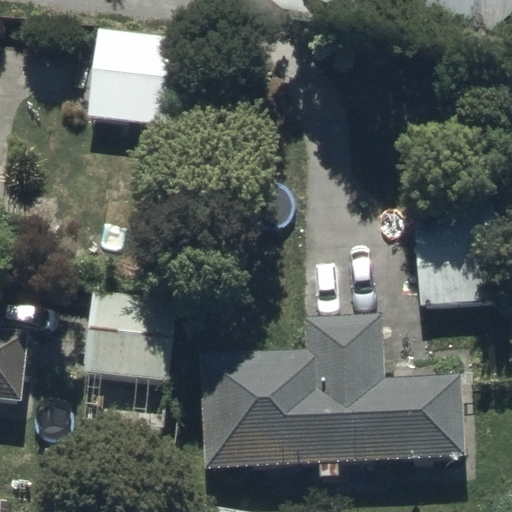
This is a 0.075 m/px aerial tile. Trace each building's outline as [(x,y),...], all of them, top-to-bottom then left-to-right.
[(511,0),(389,0),(388,19),(511,25),(511,0)] [(181,35),(97,29),(88,121),(173,129),(181,35)] [(494,197),(412,203),(420,312),(502,306),(494,197)] [(180,298),(96,290),(84,424),(168,431),(180,298)] [(305,357),(200,360),(206,471),(324,465),(325,483),(341,482),(340,468),(460,462),(456,378),(386,382),(383,322),(305,326),(305,357)] [(0,405),(20,408),(28,335),(0,332),(0,405)]
